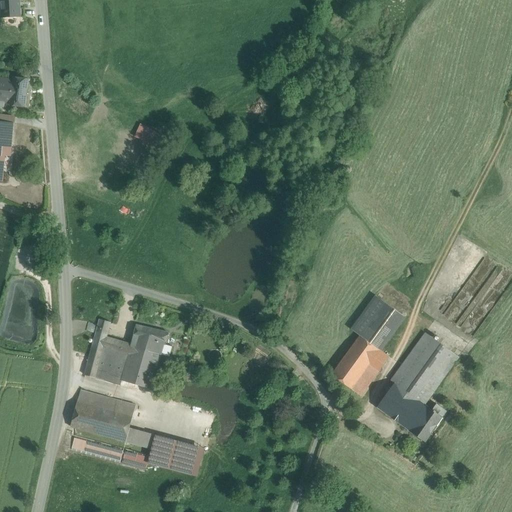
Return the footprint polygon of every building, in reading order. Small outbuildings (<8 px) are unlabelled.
[(18,0),(0,0),(0,10),(2,10),(2,18),(20,17),(19,8),(18,0)] [(13,80),(0,78),(0,102),(10,104),(10,105),(25,107),(29,80),(13,78),(13,80)] [(14,123),(0,121),(0,155),(5,156),(11,157),(14,123)] [(156,146),(161,132),(140,123),(134,137),(156,146)] [(122,207),(118,214),(126,218),(130,211),(122,207)] [(405,317),(376,296),(352,329),(360,336),(381,351),(405,317)] [(111,322),(100,319),(96,334),(107,337),(111,322)] [(96,331),(96,323),(88,322),(87,330),(96,331)] [(168,333),(136,325),(134,337),(132,344),(161,354),(163,344),(166,345),(168,333)] [(425,333),(391,381),(395,383),(424,405),(459,357),(425,333)] [(107,337),(96,334),(84,375),(96,378),(103,353),(109,355),(111,350),(128,355),(132,344),(107,337)] [(381,351),(360,336),(350,350),(379,371),(389,357),(381,351)] [(161,354),(132,344),(128,355),(121,381),(122,381),(139,385),(150,389),(161,354)] [(109,355),(103,353),(96,378),(121,385),(122,381),(121,381),(128,355),(111,350),(109,355)] [(350,350),(332,375),(352,389),(359,379),(368,386),(379,371),(350,350)] [(368,386),(359,379),(352,389),(361,396),(368,386)] [(139,385),(122,381),(121,385),(120,386),(137,391),(139,385)] [(424,405),(395,383),(377,407),(405,427),(405,428),(411,432),(428,407),(424,405)] [(136,405),(81,390),(77,402),(133,417),(136,405)] [(133,417),(77,402),(71,427),(126,442),(129,430),(133,417)] [(428,407),(411,432),(425,442),(446,412),(436,405),(433,410),(428,407)] [(155,437),(129,430),(126,442),(152,449),(155,437)] [(196,446),(156,435),(155,437),(152,449),(148,463),(188,474),(196,446)] [(123,451),(74,438),(71,450),(120,463),(123,451)] [(149,458),(125,452),(122,464),(146,470),(149,458)]
